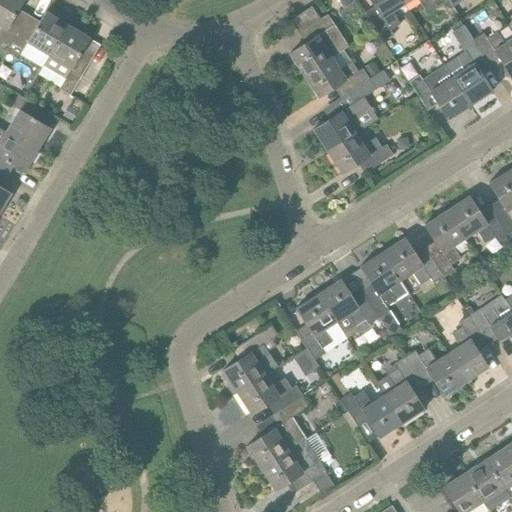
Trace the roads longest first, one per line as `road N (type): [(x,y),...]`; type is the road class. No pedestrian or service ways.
road 1 (residential): [(234,511),(177,384),(183,336),(222,300),(318,242)]
road 2 (residential): [(0,283),(154,26)]
road 3 (residential): [(318,242),(252,20)]
road 4 (residential): [(318,242),(511,117)]
road 5 (residential): [(336,511),(511,400)]
